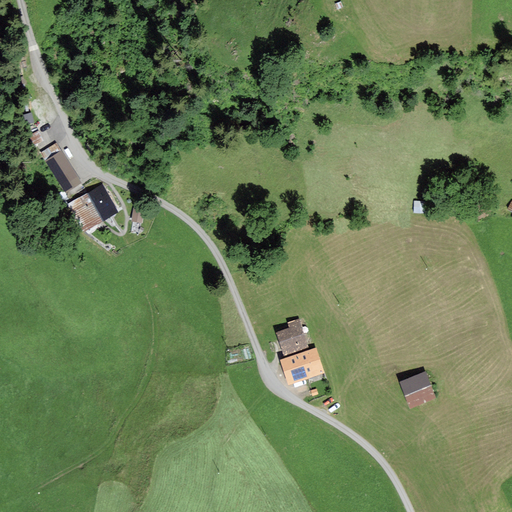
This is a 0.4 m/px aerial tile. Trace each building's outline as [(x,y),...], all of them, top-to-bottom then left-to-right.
[(75,175),(61,153),(48,162),(62,183),(75,175)] [(75,175),(62,183),(66,189),(79,181),(75,175)] [(88,196),(99,215),(114,206),(103,187),(88,196)] [(80,196),(69,203),(81,225),(99,215),(88,196),(82,199),(80,196)] [(425,211),(426,203),(416,202),(415,211),(425,211)] [(142,211),(135,210),(134,218),(141,219),(142,211)] [(284,353),(308,346),(300,317),(288,321),(289,326),(277,330),(280,339),(284,353)] [(280,357),(288,383),(325,371),(317,346),(309,348),(280,357)] [(427,374),(403,383),(411,403),(434,394),(427,374)]
